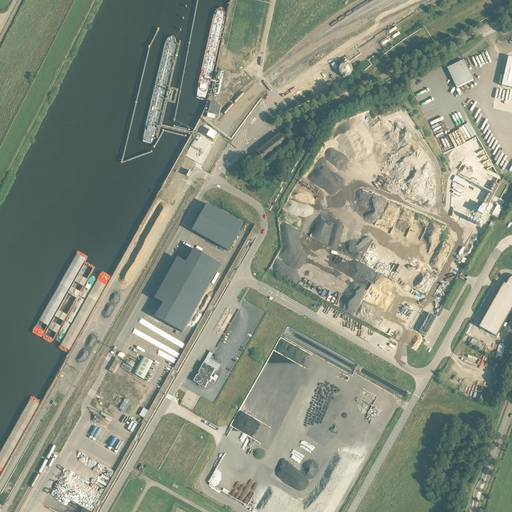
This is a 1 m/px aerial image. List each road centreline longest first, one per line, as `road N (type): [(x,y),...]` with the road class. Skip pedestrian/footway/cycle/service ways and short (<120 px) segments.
road 1 (unclassified): [(425,375),(274,294)]
road 2 (unclassified): [(425,375),(490,258),(511,239)]
road 3 (unclassified): [(349,511),(425,375)]
road 4 (unknown): [(181,380),(202,395),(219,385),(242,337),(243,318),(230,295)]
